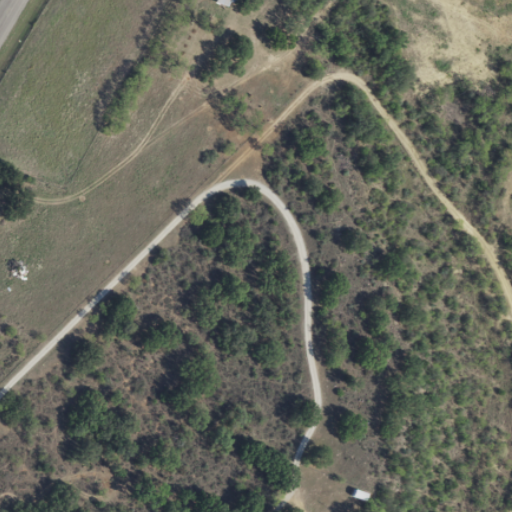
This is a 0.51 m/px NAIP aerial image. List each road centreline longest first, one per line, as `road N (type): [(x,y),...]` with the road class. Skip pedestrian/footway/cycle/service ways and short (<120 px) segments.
road 1 (residential): [(480,511),(480,363),(455,288),(380,167),(325,122),(265,132),(121,278),(0,368)]
road 2 (residential): [(0,190),(51,199),(93,189),(183,132)]
